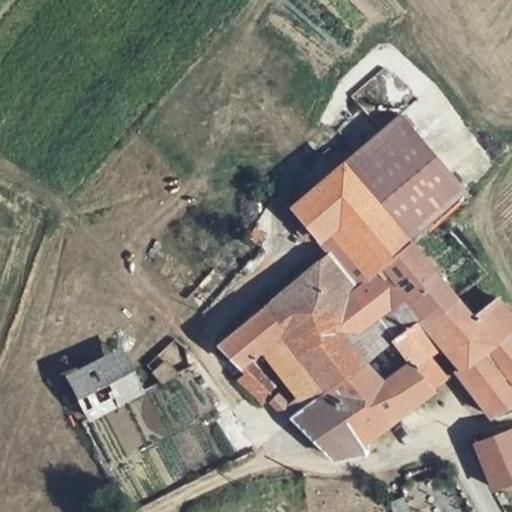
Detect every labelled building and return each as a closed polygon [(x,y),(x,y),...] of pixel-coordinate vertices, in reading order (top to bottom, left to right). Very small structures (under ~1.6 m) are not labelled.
[(376,137),(438,213),(462,192),(398,118),(376,137)] [(372,198),(408,241),(438,213),(376,137),(293,208),(322,239),(342,222),(372,198)] [(342,222),(382,268),(385,265),(409,243),(408,241),(372,198),(342,222)] [(433,317),(457,298),(409,243),(385,265),(424,308),(433,317)] [(298,280),(264,308),(338,380),(364,359),(373,351),(337,315),(364,289),(329,255),(298,280)] [(382,268),(364,289),(337,315),(373,351),(393,335),(408,321),(424,308),(385,265),(382,268)] [(511,340),(506,334),(511,329),(511,319),(495,299),(473,317),(457,298),(433,317),(468,362),(457,368),(488,414),(511,400),(511,340)] [(245,325),(267,346),(318,396),(338,380),(264,308),(245,325)] [(409,356),(426,344),(408,321),(393,335),(409,356)] [(244,369),(267,346),(245,325),(220,346),(244,369)] [(432,385),(449,373),(426,344),(409,356),(432,385)] [(318,396),(267,346),(244,369),(248,372),(271,394),(294,416),(318,396)] [(88,418),(144,389),(124,351),(68,380),(88,418)] [(409,356),(379,378),(364,359),(338,380),(318,396),(294,416),(337,457),(367,452),(365,438),(370,434),(400,408),(432,385),(409,356)] [(167,362),(155,373),(162,380),(176,372),(167,362)] [(266,399),(271,394),(248,372),(239,380),(266,399)] [(492,486),(511,478),(511,428),(511,427),(476,440),(492,486)]
